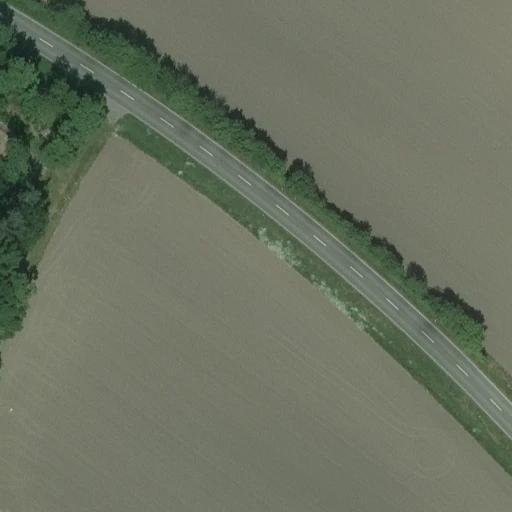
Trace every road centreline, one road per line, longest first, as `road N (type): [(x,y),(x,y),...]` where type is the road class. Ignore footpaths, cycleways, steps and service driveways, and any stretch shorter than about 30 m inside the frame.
road 1 (tertiary): [(0,17),(250,186),(511,424)]
road 2 (track): [(125,97),(36,242),(0,323)]
